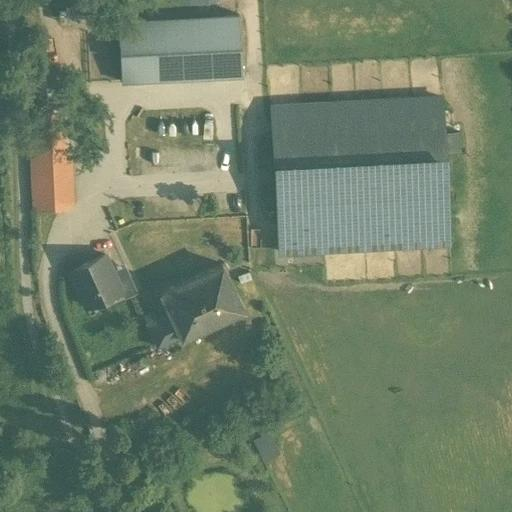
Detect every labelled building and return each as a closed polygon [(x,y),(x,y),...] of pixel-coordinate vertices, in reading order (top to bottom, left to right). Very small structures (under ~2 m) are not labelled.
[(238,14),(117,21),(120,81),(240,73),(238,14)] [(40,64),(38,61),(35,60),(32,60),(30,62),(28,64),(28,67),(29,70),(31,72),(34,73),(37,72),(40,70),(41,67),(40,64)] [(36,75),(33,75),(31,76),(30,79),(29,81),(30,84),(32,86),(34,87),(37,87),(39,86),(41,84),(42,82),(42,79),(41,77),(39,75),(36,75)] [(447,242),(438,96),(270,105),(277,251),(447,242)] [(67,207),(61,109),(28,111),(33,209),(67,207)] [(113,248),(74,266),(91,304),(130,286),(113,248)] [(242,307),(220,262),(159,291),(169,312),(155,318),(153,313),(143,318),(156,345),(179,334),(180,336),(242,307)] [(277,426),(259,434),(269,457),(287,448),(277,426)]
